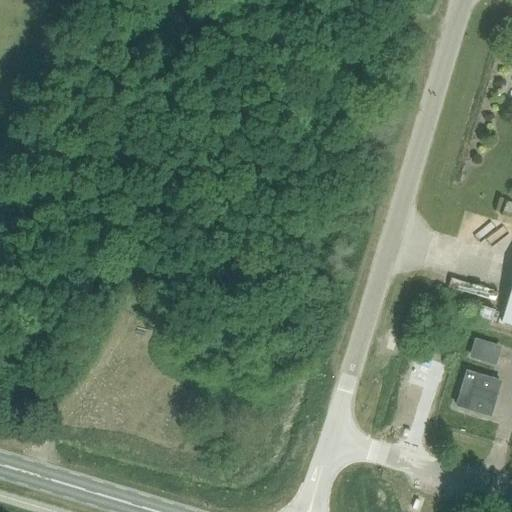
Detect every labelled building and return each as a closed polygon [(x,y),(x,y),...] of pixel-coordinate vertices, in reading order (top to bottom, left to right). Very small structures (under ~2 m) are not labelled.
[(511,215),(511,204),(505,203),(502,213),(511,215)] [(511,289),(502,324),(511,326),(511,289)] [(499,350),(498,349),(476,343),(471,358),(494,365),(499,350)] [(420,369),(424,351),(408,347),(404,365),(420,369)] [(500,384),(489,380),(467,373),(456,407),(490,418),(500,384)]
